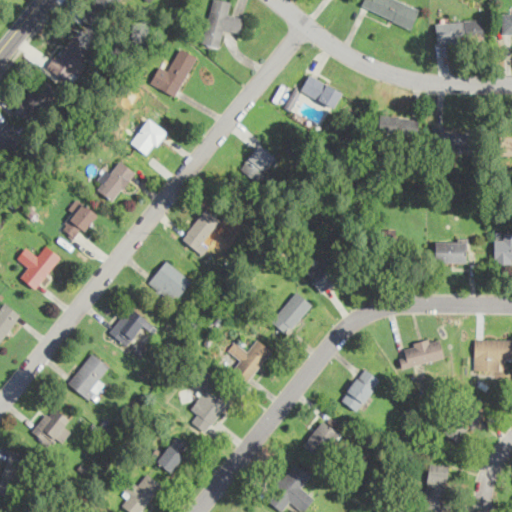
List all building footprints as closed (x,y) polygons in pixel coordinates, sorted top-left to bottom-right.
[(102,28),(122,7),(114,0),(96,0),(85,12),(102,28)] [(228,0),(212,0),(202,42),(220,46),(225,28),(239,31),(243,16),(229,13),(232,1),(228,0)] [(361,0),(360,4),(411,27),(420,7),(404,0),(361,0)] [(502,35),(511,35),(511,11),(502,11),(502,35)] [(483,17),(435,21),(437,41),(485,37),(483,17)] [(71,84),(88,63),(81,58),(91,46),(76,33),(48,65),(71,84)] [(196,53),(180,46),(170,69),(159,64),(151,83),(177,94),(196,53)] [(334,107),(342,91),(310,73),(301,89),(334,107)] [(15,108),(31,122),(60,91),(44,76),(15,108)] [(418,115),(380,115),(379,134),(417,134),(418,115)] [(137,134),(156,147),(168,129),(149,116),(137,134)] [(0,128),(0,162),(23,132),(7,119),(0,128)] [(431,128),(431,150),(469,150),(469,128),(431,128)] [(511,133),(499,133),(499,153),(511,153),(511,133)] [(240,167),(257,181),(277,156),(260,143),(240,167)] [(97,186),(113,199),(135,171),(119,158),(97,186)] [(97,210),(80,199),(61,228),(78,239),(97,210)] [(183,238),(200,250),(221,219),(204,207),(183,238)] [(511,231),(496,231),(496,260),(511,260),(511,231)] [(375,236),(377,261),(412,259),(411,235),(375,236)] [(436,260),(466,260),(466,238),(436,238),(436,260)] [(35,287),(62,256),(46,243),(20,275),(35,287)] [(318,290),(350,267),(335,248),(305,273),(318,290)] [(149,280),(173,300),(192,279),(167,258),(149,280)] [(313,304),(298,290),(271,319),(285,333),(313,304)] [(0,339),(21,314),(5,301),(0,307),(0,339)] [(147,318),(129,305),(110,331),(127,344),(147,318)] [(403,366),(444,355),(439,335),(404,344),(407,353),(400,355),(403,366)] [(240,358),(232,369),(247,380),(272,348),(256,336),(247,348),(236,339),(228,349),(240,358)] [(511,358),(511,338),(474,338),(474,369),(502,369),(502,358),(511,358)] [(68,381),(91,400),(106,381),(99,375),(108,364),(93,351),(68,381)] [(357,410),(381,378),(364,366),(341,398),(357,410)] [(191,420),(206,431),(233,395),(201,370),(192,383),(202,391),(191,407),(197,411),(191,420)] [(483,414),(463,400),(442,431),(462,445),(483,414)] [(70,417),(54,404),(31,431),(49,445),(56,437),(61,442),(71,430),(64,425),(70,417)] [(303,443),(321,457),(340,432),(322,418),(303,443)] [(156,459),(170,471),(191,445),(177,433),(156,459)] [(27,458),(8,453),(0,483),(0,491),(16,496),(27,458)] [(301,486),(311,473),(296,461),(267,498),(282,510),(289,501),(303,511),(315,497),(301,486)] [(449,464),(429,462),(424,508),(444,511),(449,464)] [(120,502),(133,511),(139,511),(162,483),(145,470),(120,502)]
